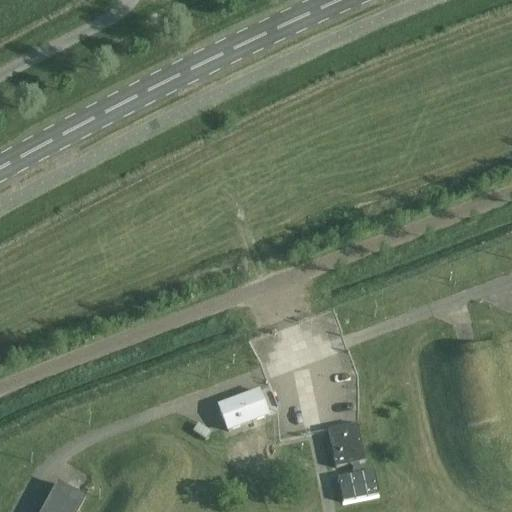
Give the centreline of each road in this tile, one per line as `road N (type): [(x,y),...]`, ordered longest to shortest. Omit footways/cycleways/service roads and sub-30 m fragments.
road 1 (unclassified): [(0,395),(107,343),(511,192)]
road 2 (secondary): [(0,170),(337,0)]
road 3 (unclassified): [(0,79),(132,0)]
